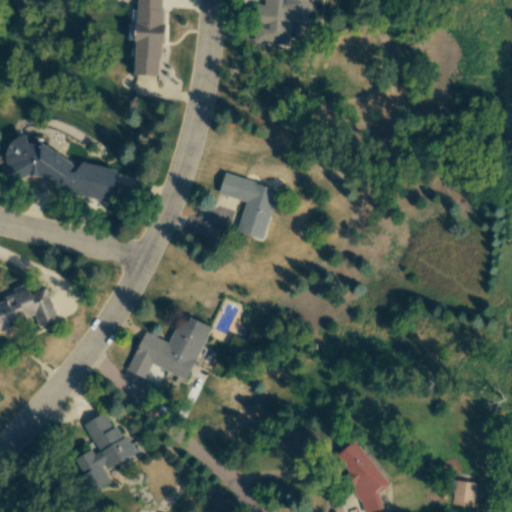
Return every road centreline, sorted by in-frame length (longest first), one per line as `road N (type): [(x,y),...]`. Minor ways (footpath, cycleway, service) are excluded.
road 1 (residential): [(217,0),(205,98),(178,198),(124,304),(0,447)]
road 2 (residential): [(143,258),(0,222)]
